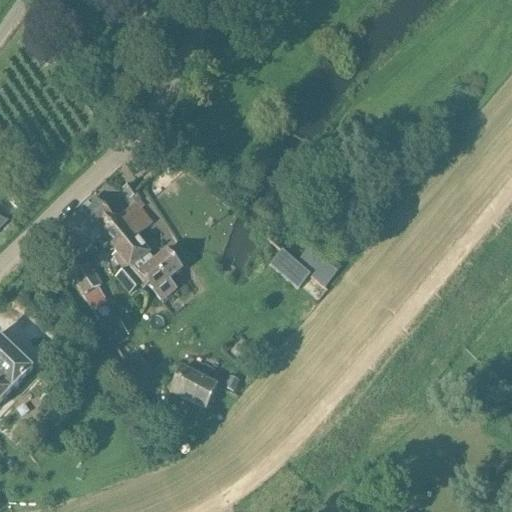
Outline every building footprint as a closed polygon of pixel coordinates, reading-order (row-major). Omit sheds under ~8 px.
[(141,153),(130,162),(139,173),(150,165),(141,153)] [(100,236),(114,222),(94,198),(48,238),(69,262),(100,236)] [(134,205),(114,222),(100,236),(117,256),(136,238),(151,225),(134,205)] [(0,230),(9,223),(0,214),(0,230)] [(150,254),(136,238),(117,256),(130,270),(144,287),(146,290),(150,286),(158,295),(171,284),(169,281),(182,270),(167,253),(155,264),(148,256),(150,254)] [(299,262),(306,251),(293,244),(286,255),(299,262)] [(275,264),(299,286),(310,274),(325,288),(340,272),(313,247),(296,264),(285,254),(275,264)] [(114,282),(129,300),(144,287),(130,270),(117,256),(111,260),(123,273),(114,282)] [(83,300),(103,288),(89,266),(70,277),(83,300)] [(0,407),(33,373),(0,340),(0,407)] [(182,370),(169,397),(205,415),(219,388),(182,370)]
